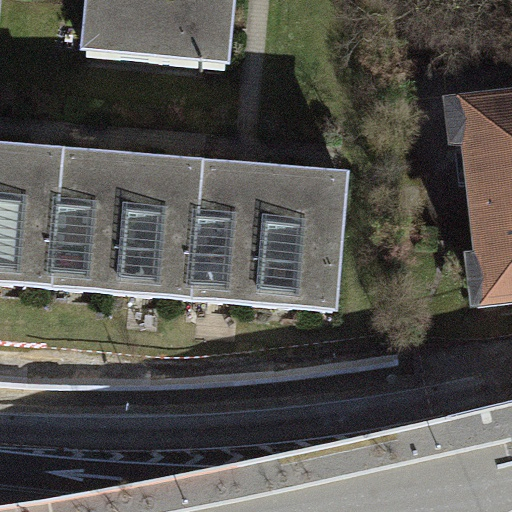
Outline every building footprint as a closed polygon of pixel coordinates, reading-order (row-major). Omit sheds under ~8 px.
[(224,0),(84,0),(82,24),(79,53),(79,57),(218,71),(224,0)] [(471,306),(511,301),(511,106),(452,113),(464,230),(471,306)] [(51,160),(0,156),(0,285),(40,289),(51,160)] [(122,166),(51,160),(40,289),(111,295),(122,166)] [(192,172),(122,166),(111,295),(182,300),(192,172)] [(263,177),(192,172),(182,300),(252,306),(263,177)] [(333,183),(263,177),(252,306),(323,312),(333,183)]
